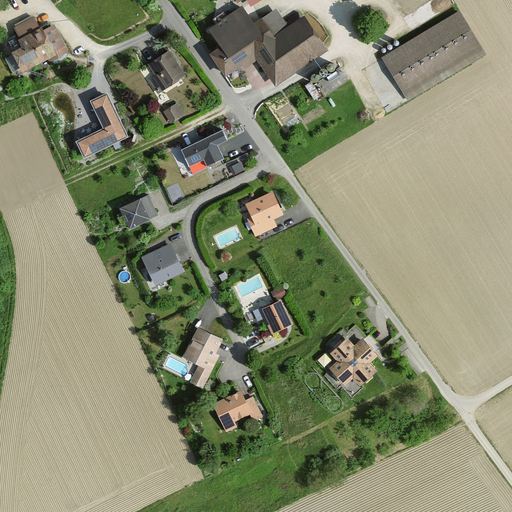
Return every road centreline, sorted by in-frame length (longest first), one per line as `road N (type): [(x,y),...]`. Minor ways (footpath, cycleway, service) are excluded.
road 1 (residential): [(462,411),(155,0)]
road 2 (track): [(511,479),(462,411),(511,380)]
